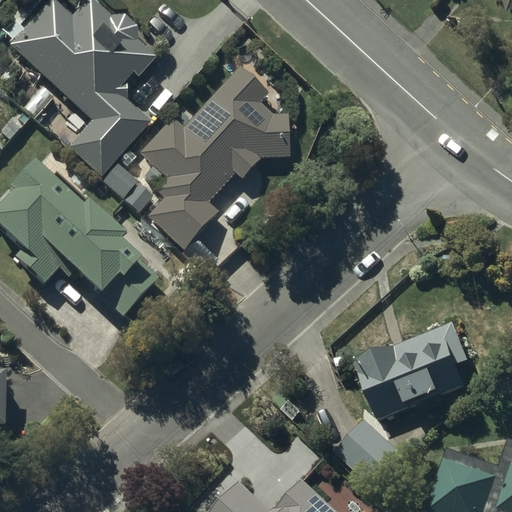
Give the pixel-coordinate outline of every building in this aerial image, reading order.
[(511,0),(500,0),(506,18),(511,16),(511,0)] [(15,46),(10,52),(92,126),(70,150),(103,180),(150,128),(127,107),(126,90),(132,81),(138,85),(157,64),(138,47),(138,34),(127,24),(111,24),(88,2),(70,21),(53,6),(33,27),(23,19),(17,26),(14,24),(4,35),(15,46)] [(165,205),(149,222),(185,255),(218,219),(208,210),(236,180),(243,186),(263,165),(290,163),(290,122),(274,122),(259,109),(267,100),(242,74),(186,135),(173,123),(140,159),(166,184),(155,196),(165,205)] [(127,248),(42,167),(11,201),(14,204),(0,220),(0,239),(20,258),(14,265),(45,293),(64,272),(122,324),(157,287),(122,253),(127,248)] [(468,367),(453,330),(387,357),(385,354),(355,367),(379,426),(463,392),(455,372),(468,367)] [(364,425),(335,457),(369,488),(398,455),(364,425)] [(499,471),(447,453),(427,511),(511,511),(511,444),(508,444),(499,471)]
